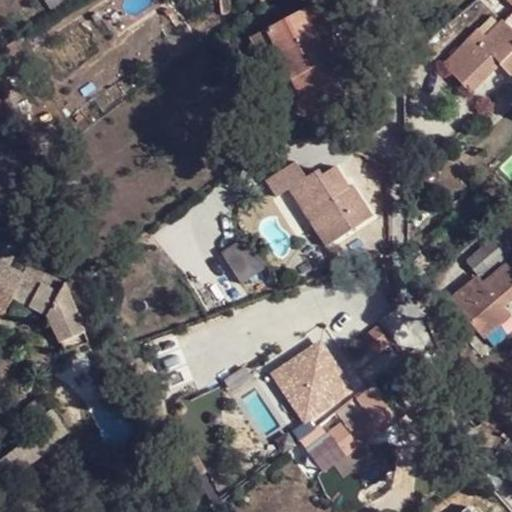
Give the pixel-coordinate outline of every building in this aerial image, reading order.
[(50,0),(57,9),(70,0),(50,0)] [(319,3),(305,12),(324,44),(339,35),(319,3)] [(324,44),(305,12),(272,31),(311,97),(303,102),(312,116),(327,106),(319,93),(359,68),(339,35),(324,44)] [(511,65),(511,27),(509,26),(492,44),(478,30),(443,63),(469,88),(499,56),(510,67),(511,65)] [(378,209),(356,182),(354,184),(337,163),(323,174),(318,168),(307,177),(295,162),(268,184),(280,200),(291,190),(302,182),(335,222),(324,231),(334,244),(345,235),(378,209)] [(302,182),(291,190),(324,231),(335,222),(302,182)] [(466,259),(479,274),(508,247),(494,233),(466,259)] [(240,284),(265,269),(246,236),(221,250),(240,284)] [(0,264),(0,330),(3,333),(20,303),(54,321),(66,295),(38,279),(42,270),(7,251),(0,264)] [(485,284),(479,274),(449,299),(486,339),(511,312),(511,311),(504,302),(511,294),(511,266),(509,263),(485,284)] [(315,349),(293,363),(300,387),(305,405),(337,384),(315,349)] [(172,408),(217,491),(271,462),(256,435),(236,446),(240,455),(219,466),(202,435),(232,419),(214,385),(172,408)] [(295,413),(305,405),(300,387),(285,398),(295,413)] [(53,449),(74,432),(45,393),(23,410),(50,446),(53,449)] [(374,424),(357,406),(340,420),(342,424),(336,430),(341,438),(348,430),(356,440),(374,424)]
